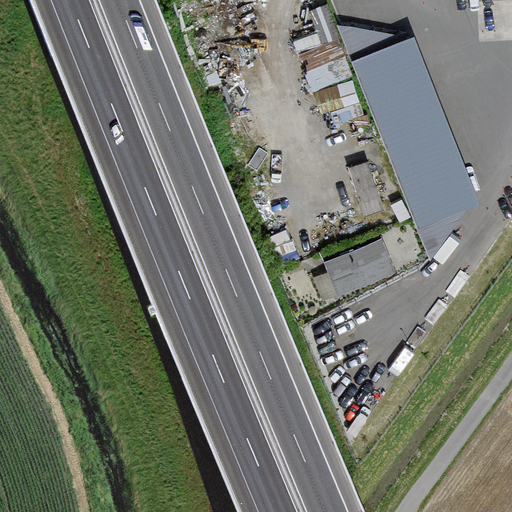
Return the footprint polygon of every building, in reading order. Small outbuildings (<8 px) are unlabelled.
[(340,32),(328,1),(310,8),(318,29),(294,38),(297,48),(340,32)] [(353,54),(418,220),(479,197),(414,30),(353,54)] [(338,39),(300,52),(313,86),(350,73),(338,39)] [(352,78),(315,90),(322,110),(359,98),(352,78)] [(367,158),(349,164),(365,211),(383,205),(367,158)] [(380,236),(324,259),(337,291),(393,268),(380,236)]
